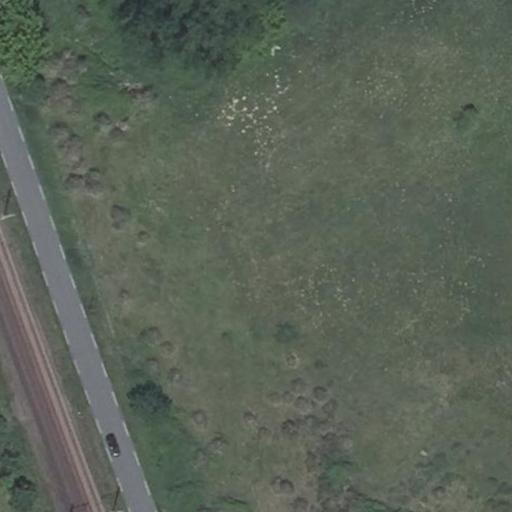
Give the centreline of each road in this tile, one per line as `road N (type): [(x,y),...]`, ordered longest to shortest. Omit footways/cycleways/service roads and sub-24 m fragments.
road 1 (tertiary): [(49,0),(234,511)]
road 2 (tertiary): [(0,112),(144,511)]
